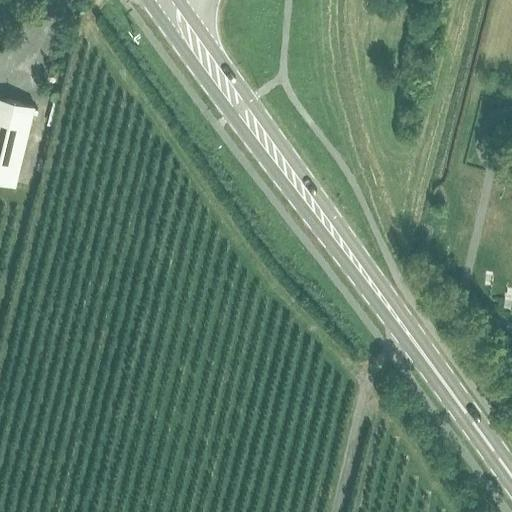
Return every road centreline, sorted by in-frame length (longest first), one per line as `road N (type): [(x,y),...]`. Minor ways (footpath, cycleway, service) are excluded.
road 1 (primary): [(511,482),(168,11)]
road 2 (track): [(405,335),(376,366),(340,511)]
